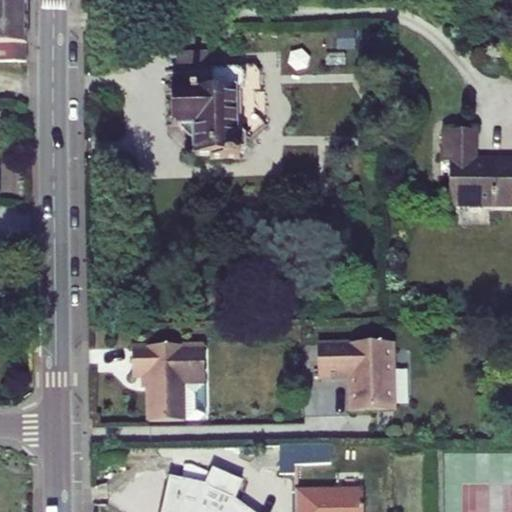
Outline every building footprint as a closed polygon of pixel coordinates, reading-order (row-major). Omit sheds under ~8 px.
[(0,0),(0,55),(27,51),(28,0),(0,0)] [(255,43),(265,43),(265,26),(254,26),(255,43)] [(208,68),(209,50),(177,51),(177,68),(208,68)] [(0,63),(27,63),(27,51),(0,55),(0,63)] [(211,81),(202,81),(202,88),(172,89),(172,123),(179,123),(179,126),(192,138),(194,138),(195,155),(210,154),(210,157),(240,157),(240,151),(243,151),(243,149),(246,146),(246,133),(243,131),(243,128),(236,128),(236,91),(242,91),(242,88),(245,87),(244,73),(242,71),(242,69),(239,69),(238,67),(211,68),(211,81)] [(442,162),(448,162),(448,206),(511,205),(511,161),(477,162),(477,130),(442,131),(442,162)] [(199,381),(204,381),(204,344),(134,344),(133,374),(143,374),(147,374),(147,384),(148,419),(181,419),(199,419),(205,413),(205,388),(199,381)] [(351,413),(394,412),(392,344),(318,345),(319,379),(350,379),(351,413)] [(294,462),(294,466),(330,466),(329,465),(328,444),(294,444),(294,462)] [(329,465),(341,465),(341,444),(328,444),(329,465)] [(279,474),(294,474),(294,466),(294,462),(279,462),(279,474)] [(190,465),(184,465),(180,480),(168,477),(160,511),(247,511),(234,502),(242,483),(212,469),(209,473),(190,465)] [(360,511),(360,491),(293,491),(293,511),(360,511)]
